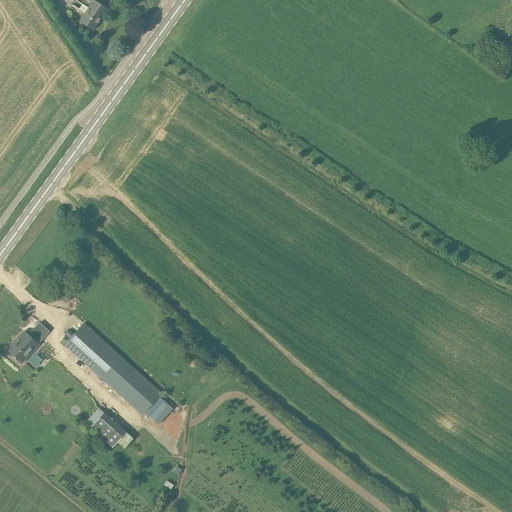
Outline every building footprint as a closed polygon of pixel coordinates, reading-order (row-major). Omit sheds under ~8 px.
[(106,9),(112,0),(93,0),(92,0),(88,8),(82,4),(79,10),(84,13),(79,20),(93,30),(107,9),(106,9)] [(71,296),(62,289),(59,293),(67,301),(71,296)] [(38,344),(49,331),(39,322),(27,335),(23,331),(6,349),(21,363),(38,344)] [(66,335),(60,342),(142,415),(144,413),(145,412),(159,396),(162,393),(84,323),(74,334),(68,329),(64,333),(66,335)] [(28,360),(34,368),(44,361),(37,352),(28,360)] [(117,441),(126,432),(103,411),(89,427),(112,447),(117,441)]
